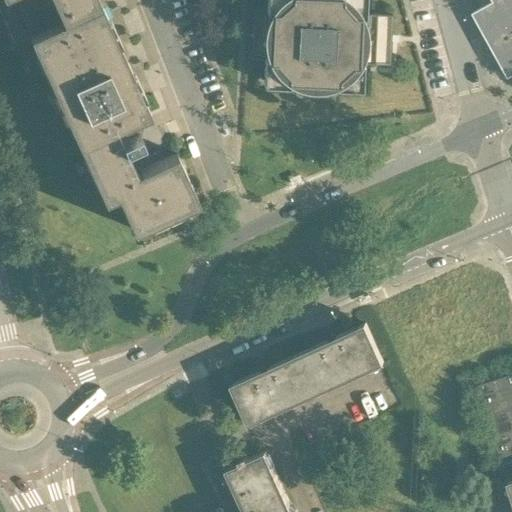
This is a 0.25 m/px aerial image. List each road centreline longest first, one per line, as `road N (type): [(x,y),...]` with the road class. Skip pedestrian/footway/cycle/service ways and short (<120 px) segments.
road 1 (tertiary): [(63,411),(504,219)]
road 2 (tertiary): [(480,131),(241,234)]
road 3 (tertiary): [(241,234),(206,265),(169,336),(53,388)]
road 4 (residential): [(241,234),(149,0)]
road 5 (residential): [(480,131),(443,0)]
